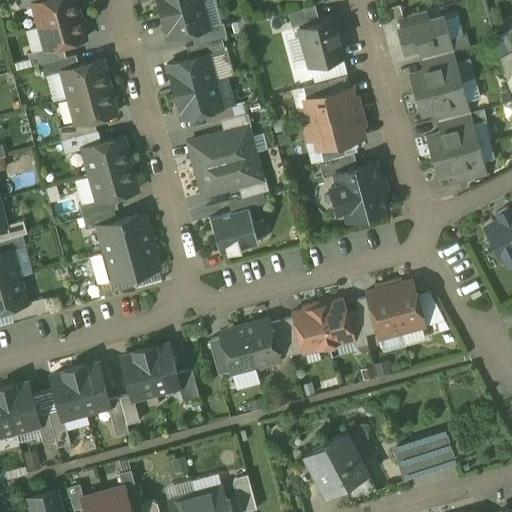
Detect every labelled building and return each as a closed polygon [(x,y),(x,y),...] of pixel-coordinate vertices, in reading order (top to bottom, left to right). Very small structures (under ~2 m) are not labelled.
[(40,0),(34,2),(34,3),(40,25),(80,14),(75,0),(40,0)] [(158,0),(162,11),(200,0),(158,0)] [(201,0),(200,0),(162,11),(169,38),(192,31),(209,27),(209,26),(201,0)] [(315,4),(288,11),(292,25),(319,18),(315,4)] [(80,14),(40,25),(46,47),(46,48),(63,43),(86,37),(80,14)] [(444,17),(399,29),(405,50),(425,45),(450,38),(444,17)] [(334,18),(300,27),(310,65),(344,56),(334,18)] [(224,21),(209,26),(209,27),(192,31),(195,43),(222,36),(227,34),(224,21)] [(500,50),(511,43),(511,24),(492,36),(500,50)] [(195,43),(187,45),(190,57),(208,52),(208,53),(225,48),(222,36),(195,43)] [(450,38),(425,45),(429,56),(453,50),(450,38)] [(46,47),(28,52),(32,65),(41,62),(67,55),(63,43),(46,48),(46,47)] [(511,49),(500,56),(508,84),(511,91),(511,90),(511,49)] [(453,50),(429,56),(432,68),(456,61),(453,50)] [(190,57),(168,63),(175,90),(215,79),(208,53),(208,52),(190,57)] [(67,55),(41,62),(45,75),(63,70),(62,69),(80,64),(76,53),(67,55)] [(80,64),(62,69),(63,70),(70,96),(109,85),(102,58),(80,64)] [(432,68),(411,74),(416,93),(462,81),(456,61),(432,68)] [(215,79),(175,90),(182,117),(205,111),(222,106),(215,79)] [(327,79),(304,86),(307,98),(330,92),(327,79)] [(462,81),(416,93),(421,112),(445,106),(467,100),(462,81)] [(109,85),(70,96),(77,122),(77,123),(94,118),(117,112),(109,85)] [(330,92),(307,98),(310,109),(302,111),(306,125),(361,110),(357,96),(354,97),(351,86),(330,92)] [(467,100),(445,106),(448,117),(470,111),(467,100)] [(222,106),(205,111),(208,122),(221,119),(235,115),(232,104),(222,106)] [(470,111),(448,117),(451,129),(473,123),(473,122),(486,118),(483,108),(471,111),(470,111)] [(361,110),(306,125),(310,138),(317,136),(320,147),(343,141),(364,135),(361,124),(364,123),(361,110)] [(235,115),(221,119),(224,130),(248,124),(248,125),(252,124),(248,111),(235,115)] [(77,122),(59,126),(62,139),(97,130),(94,118),(77,123),(77,122)] [(451,129),(428,135),(433,155),(478,142),(473,123),(451,129)] [(224,130),(189,140),(196,167),(255,151),(248,125),(248,124),(224,130)] [(123,135),(83,146),(91,173),(130,162),(123,135)] [(343,141),(320,147),(324,159),(347,153),(343,141)] [(478,142),(433,155),(438,174),(451,170),(484,162),(478,142)] [(255,151),(196,167),(203,194),(239,184),(263,178),(263,177),(255,151)] [(324,159),(320,160),(324,177),(337,173),(336,172),(358,166),(354,151),(347,153),(324,159)] [(130,162),(91,173),(98,199),(98,200),(115,195),(138,189),(130,162)] [(358,166),(336,172),(337,173),(339,184),(332,186),(338,209),(346,207),(349,219),(387,208),(375,162),(358,166)] [(484,162),(451,170),(455,183),(488,174),(487,172),(486,172),(484,162)] [(263,178),(239,184),(242,196),(269,189),(266,176),(263,177),(263,178)] [(98,199),(81,204),(84,216),(118,207),(115,195),(98,200),(98,199)] [(249,206),(230,212),(230,213),(224,214),(223,213),(210,217),(214,232),(215,231),(221,252),(227,250),(228,251),(242,248),(241,246),(259,242),(249,206)] [(511,211),(511,209),(498,215),(500,219),(486,226),(502,258),(504,257),(507,263),(511,259),(511,211)] [(144,212),(99,225),(106,252),(150,240),(147,230),(149,230),(144,212)] [(24,219),(6,224),(6,225),(0,226),(0,238),(23,233),(28,231),(24,219)] [(23,233),(0,238),(0,251),(12,248),(26,244),(23,233)] [(150,240),(106,252),(113,277),(113,278),(133,273),(159,266),(154,249),(152,249),(150,240)] [(0,251),(0,280),(20,275),(12,248),(0,251)] [(113,277),(98,281),(101,294),(136,285),(133,273),(113,278),(113,277)] [(20,275),(0,280),(0,309),(10,307),(27,302),(27,301),(20,275)] [(412,278),(389,284),(402,330),(425,324),(412,278)] [(389,284),(366,290),(377,330),(379,337),(402,330),(389,284)] [(45,296),(27,301),(27,302),(10,307),(13,318),(48,309),(45,296)] [(377,330),(368,296),(356,299),(358,307),(365,333),(377,330)] [(343,297),(318,304),(329,344),(354,338),(347,310),(343,297)] [(318,304),(293,310),(294,315),(304,350),(304,351),(329,344),(318,304)] [(365,333),(358,307),(347,310),(354,338),(356,345),(368,342),(365,333)] [(304,350),(294,315),(283,319),(292,353),(304,350)] [(283,319),(271,322),(281,356),(292,353),(283,319)] [(271,321),(256,325),(255,321),(245,324),(256,364),(281,357),(281,356),(271,322),(271,321)] [(245,324),(235,326),(236,330),(221,334),(221,335),(230,370),(231,371),(256,364),(245,324)] [(221,335),(209,339),(219,373),(230,370),(221,335)] [(169,342),(156,346),(155,344),(145,347),(157,391),(180,385),(177,372),(169,342)] [(145,347),(134,350),(135,352),(122,355),(132,392),(133,398),(134,397),(157,391),(145,347)] [(389,360),(362,365),(364,376),(391,371),(389,360)] [(98,361),(85,365),(85,363),(74,366),(86,410),(109,404),(110,404),(108,398),(98,361)] [(74,366),(64,369),(65,371),(51,374),(60,408),(63,417),(64,417),(86,410),(74,366)] [(192,368),(177,372),(180,385),(185,403),(201,399),(192,368)] [(28,381),(15,384),(14,382),(4,385),(16,430),(40,423),(28,381)] [(4,385),(0,386),(0,434),(16,430),(4,385)] [(140,419),(134,397),(133,398),(132,392),(120,395),(127,423),(140,419)] [(127,423),(120,395),(108,398),(110,404),(109,404),(117,433),(129,430),(127,423)] [(60,408),(49,411),(58,446),(71,442),(64,417),(63,417),(60,408)] [(445,430),(396,446),(404,471),(453,455),(445,430)] [(368,471),(347,431),(304,453),(326,494),(339,487),(368,471)] [(132,468),(119,472),(123,485),(124,485),(126,495),(138,492),(132,468)] [(368,471),(339,487),(346,500),(378,489),(368,471)] [(248,472),(237,475),(233,481),(237,494),(229,496),(232,511),(237,511),(242,511),(258,507),(248,472)] [(80,482),(68,486),(74,509),(86,506),(83,496),(84,496),(80,482)] [(123,485),(103,491),(109,511),(131,511),(126,495),(124,485),(123,485)] [(223,485),(196,493),(201,511),(232,511),(229,496),(226,497),(223,485)] [(62,511),(56,490),(29,497),(33,511),(62,511)] [(84,496),(83,496),(86,506),(87,511),(109,511),(103,491),(84,496)] [(201,511),(196,493),(169,500),(172,511),(170,511),(201,511)] [(160,511),(158,502),(152,499),(141,502),(143,511),(160,511)]
